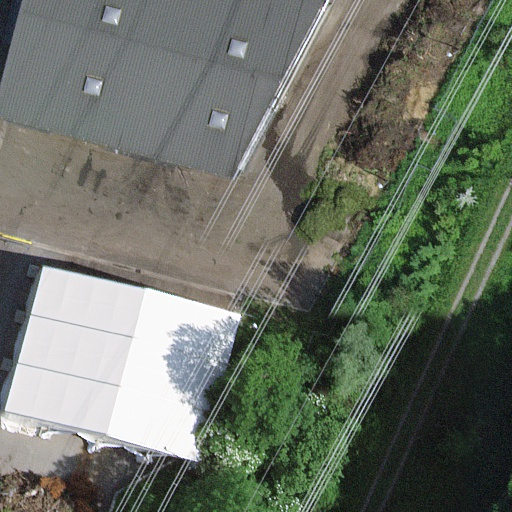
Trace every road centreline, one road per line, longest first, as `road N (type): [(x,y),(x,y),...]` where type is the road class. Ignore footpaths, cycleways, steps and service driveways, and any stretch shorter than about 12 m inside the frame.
road 1 (unknown): [(0,129),(138,190),(299,187),(340,154),(381,0)]
road 2 (track): [(511,206),(375,511)]
